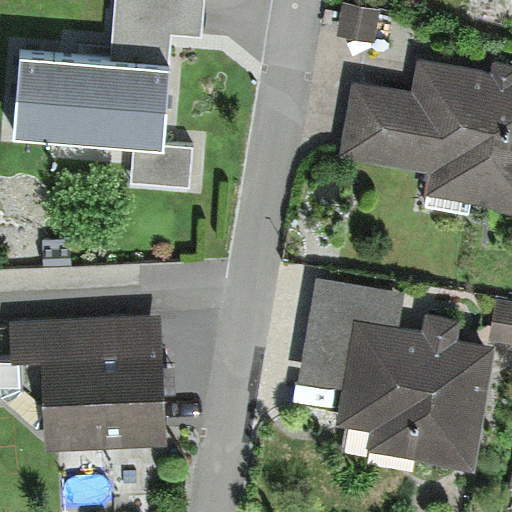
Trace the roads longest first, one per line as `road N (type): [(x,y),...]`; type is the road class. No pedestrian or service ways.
road 1 (residential): [(253,270),(299,0)]
road 2 (residential): [(253,270),(0,284)]
road 3 (residential): [(211,511),(253,270)]
